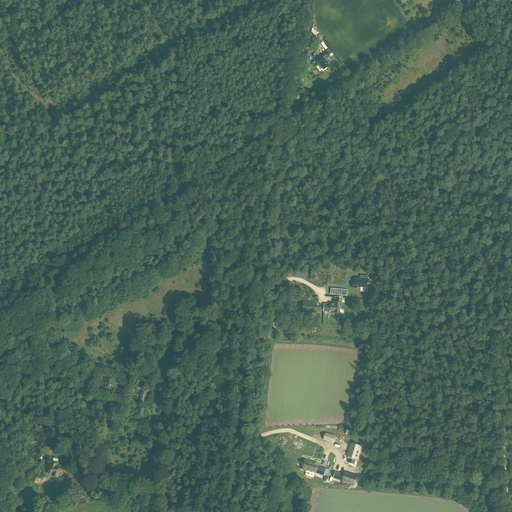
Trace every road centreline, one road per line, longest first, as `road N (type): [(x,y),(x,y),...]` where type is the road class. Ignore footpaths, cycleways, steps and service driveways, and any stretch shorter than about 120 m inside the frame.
road 1 (tertiary): [(0,314),(459,0)]
road 2 (track): [(236,511),(244,308),(290,113)]
road 3 (track): [(284,138),(271,141),(224,199),(0,338)]
road 4 (track): [(471,249),(477,233),(470,207),(396,185),(325,252),(244,308)]
road 5 (track): [(362,221),(383,234),(451,241),(471,249),(476,261),(464,309),(374,278)]
road 6 (track): [(464,309),(445,348),(426,364),(411,462),(508,469)]
road 7 (track): [(511,264),(502,314),(511,511)]
road 8 (track): [(284,138),(361,139),(409,171),(511,192)]
road 9 (track): [(0,144),(175,52)]
road 10 (track): [(31,315),(36,379),(0,476)]
